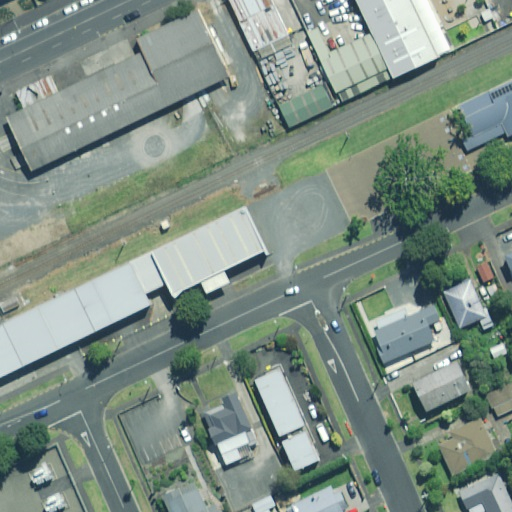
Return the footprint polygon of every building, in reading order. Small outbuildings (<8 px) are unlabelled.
[(270,0),(233,0),(259,51),(288,36),(270,0)] [(440,57),(411,0),(356,0),(396,79),(440,57)] [(24,143),(38,171),(232,73),(199,7),(143,35),(150,48),(11,117),(24,143)] [(511,70),(452,97),(465,128),(495,115),(499,126),(501,129),(511,124),(511,70)] [(313,80),(272,101),(281,120),(322,100),(313,80)] [(499,126),(495,115),(465,128),(456,132),(461,143),(499,126)] [(263,250),(241,204),(149,247),(167,284),(171,293),(263,250)] [(0,377),(151,306),(145,294),(167,284),(149,247),(24,307),(15,311),(0,325),(0,377)] [(493,280),(487,265),(477,269),(483,284),(493,280)] [(483,332),(495,327),(487,309),(473,279),(443,292),(460,330),(479,321),(483,332)] [(20,306),(15,297),(0,305),(0,307),(4,315),(20,306)] [(380,330),(373,333),(379,348),(375,349),(382,365),(435,343),(428,326),(440,321),(434,307),(406,319),(402,309),(376,320),(380,330)] [(508,354),(503,344),(489,351),(494,361),(508,354)] [(471,391),(458,364),(413,385),(426,413),(471,391)] [(281,369),(254,380),(278,437),(305,425),(281,369)] [(511,384),(485,396),(491,411),(494,410),(497,417),(511,410),(511,384)] [(230,388),(198,404),(223,456),(256,440),(230,388)] [(439,447),(452,477),(499,456),(497,453),(508,448),(502,434),(491,439),(483,419),(451,433),(454,440),(439,447)] [(306,433),(282,443),(295,472),(319,462),(306,433)] [(33,475),(29,477),(34,489),(55,479),(49,468),(44,470),(42,468),(32,473),(33,475)] [(511,511),(511,504),(498,474),(459,492),(467,511),(511,511)] [(205,508),(194,482),(162,497),(168,511),(221,511),(218,502),(205,508)] [(347,509),(336,486),(291,507),(292,511),(341,511),(347,509)] [(47,502),(40,506),(42,511),(55,511),(65,507),(60,496),(57,498),(56,495),(46,500),(47,502)] [(274,507),(270,497),(251,506),(254,511),(268,511),(268,510),(274,507)]
